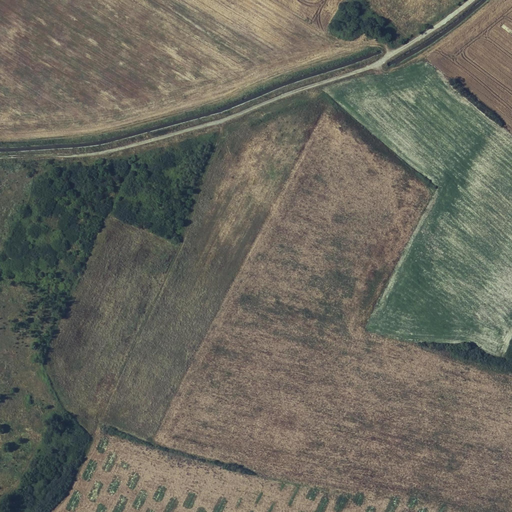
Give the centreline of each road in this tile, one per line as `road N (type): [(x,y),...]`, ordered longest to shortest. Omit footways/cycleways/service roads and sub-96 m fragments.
road 1 (track): [(472,0),(384,61),(219,121),(97,149),(0,157)]
road 2 (track): [(93,437),(187,230),(219,121)]
